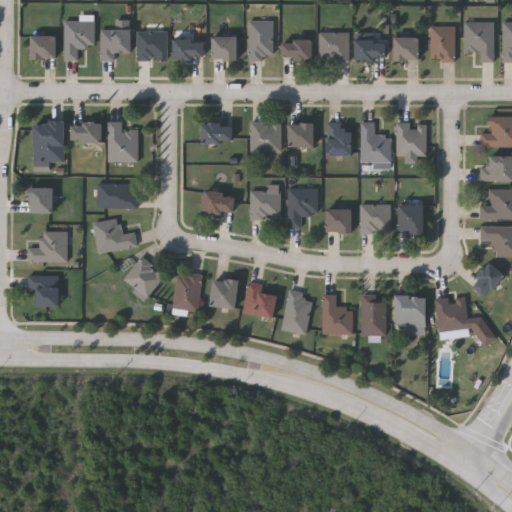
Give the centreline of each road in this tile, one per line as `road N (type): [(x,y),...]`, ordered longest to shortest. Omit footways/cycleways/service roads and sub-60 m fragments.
road 1 (residential): [(453,93),(451,247),(441,264),(422,270),(316,264),(167,230),(164,96)]
road 2 (tertiary): [(0,361),(157,363),(275,383),(399,432),(511,506)]
road 3 (residential): [(0,96),(511,92)]
road 4 (tertiary): [(476,455),(376,397),(265,359),(163,342),(0,339)]
